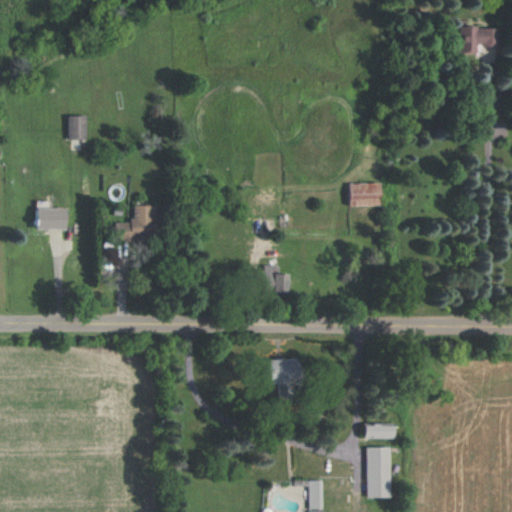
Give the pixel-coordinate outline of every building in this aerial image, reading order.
[(495,46),(495,27),(456,26),(455,51),(478,52),(478,46),(495,46)] [(83,139),(83,115),(64,116),(65,139),(83,139)] [(378,183),(347,183),(347,206),(379,205),(378,183)] [(113,223),(113,238),(158,236),(157,205),(130,205),(130,222),(113,223)] [(62,208),(33,208),(32,229),(62,230),(62,208)] [(275,265),(260,265),(259,292),(283,293),(284,274),(274,273),(275,265)] [(261,359),(261,383),(273,383),(274,402),(292,401),(291,359),(261,359)] [(389,423),(360,423),(361,438),(390,438),(389,423)] [(363,447),(364,497),(387,497),(386,447),(363,447)] [(318,480),(305,480),(305,509),(318,509),(318,480)]
